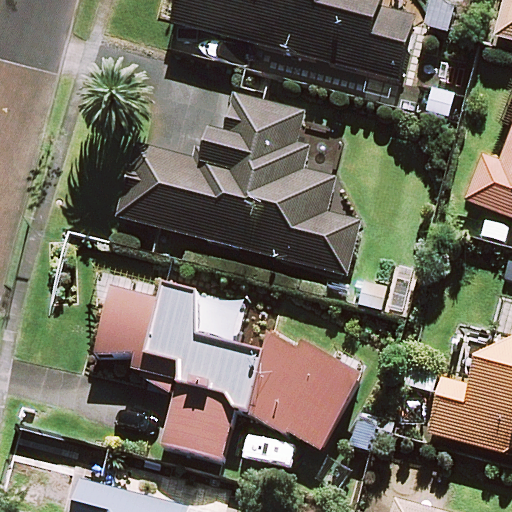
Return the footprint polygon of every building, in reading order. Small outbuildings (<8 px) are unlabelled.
[(373,0),(180,0),(173,29),(399,86),(415,22),(370,11),(373,0)] [(466,0),(432,0),(424,30),(456,39),(466,0)] [(511,0),(507,0),(496,42),(511,46),(511,0)] [(317,122),(235,101),(225,142),(209,138),(201,170),(138,154),(120,224),(347,281),(361,228),(327,219),(336,184),(304,176),(317,122)] [(511,135),(499,169),(484,163),(467,206),(511,223),(511,135)] [(297,449),(321,461),(360,375),(269,344),(262,364),(231,353),(245,313),(167,286),(159,309),(111,294),(96,363),(131,369),(176,405),(161,447),(221,468),(238,420),(248,425),(241,467),(293,475),(297,449)] [(511,305),(420,361),(446,368),(427,439),(511,460),(511,305)] [(137,501),(81,487),(74,511),(149,511),(136,508),(137,501)]
